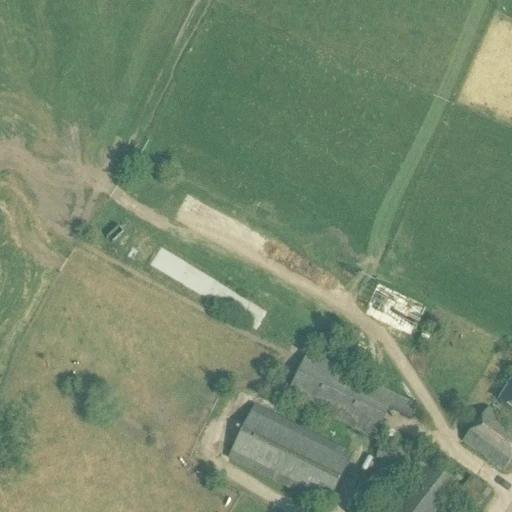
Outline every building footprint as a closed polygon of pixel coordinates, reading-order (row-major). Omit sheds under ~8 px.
[(255,237),(244,256),(295,284),(312,254),(300,247),(297,252),(257,231),(254,236),(255,237)] [(136,254),(139,240),(117,235),(113,249),(136,254)] [(170,256),(163,269),(186,280),(192,268),(170,256)] [(190,290),(254,316),(259,306),(219,290),(222,284),(197,274),(190,290)] [(267,333),(273,317),(261,313),(256,328),(267,333)] [(389,410),(396,396),(308,353),(287,398),(375,441),(389,410)] [(511,381),(499,403),(511,410),(511,381)] [(396,396),(389,410),(411,421),(418,406),(396,396)] [(463,442),(503,473),(511,460),(511,424),(490,408),(463,442)] [(231,460),(328,508),(353,456),(256,409),(231,460)] [(414,435),(419,426),(403,419),(399,429),(414,435)] [(429,471),(406,511),(438,511),(454,485),(429,471)] [(453,502),(467,511),(477,511),(491,493),(471,478),(453,502)]
